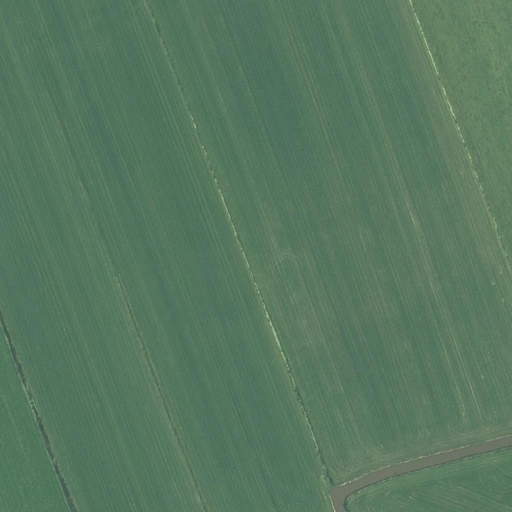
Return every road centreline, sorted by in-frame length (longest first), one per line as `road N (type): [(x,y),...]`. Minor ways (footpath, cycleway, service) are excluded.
road 1 (track): [(397,0),(511,298)]
road 2 (track): [(377,511),(375,504),(395,487),(511,457)]
